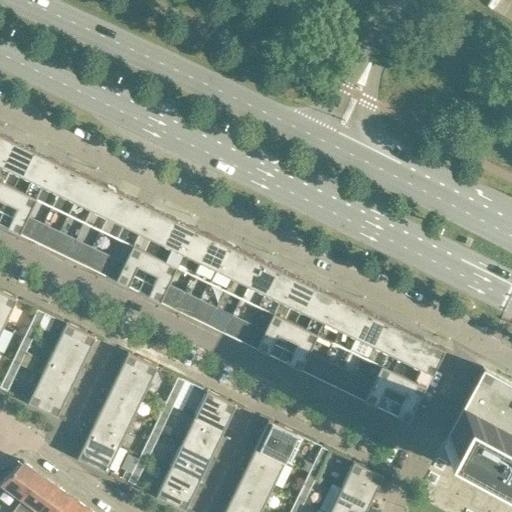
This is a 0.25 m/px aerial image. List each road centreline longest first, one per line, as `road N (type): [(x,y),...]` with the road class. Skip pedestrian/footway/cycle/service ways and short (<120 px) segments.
road 1 (residential): [(0,239),(403,434),(419,434),(430,423),(468,338)]
road 2 (secondary): [(0,52),(511,295)]
road 3 (unclassified): [(0,112),(468,338)]
road 4 (secondary): [(333,149),(21,0)]
road 5 (secondary): [(511,235),(333,149)]
road 6 (unclassified): [(333,149),(392,0)]
road 7 (residential): [(16,432),(126,511)]
